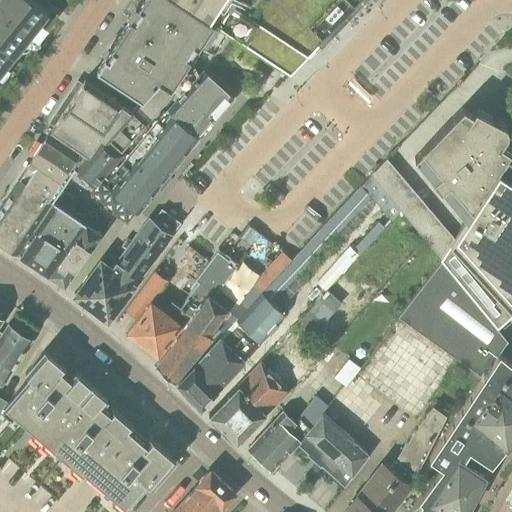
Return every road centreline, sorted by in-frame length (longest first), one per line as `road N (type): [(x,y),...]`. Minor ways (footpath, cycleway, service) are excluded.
road 1 (residential): [(273,501),(55,312),(0,275)]
road 2 (residential): [(0,148),(100,0)]
